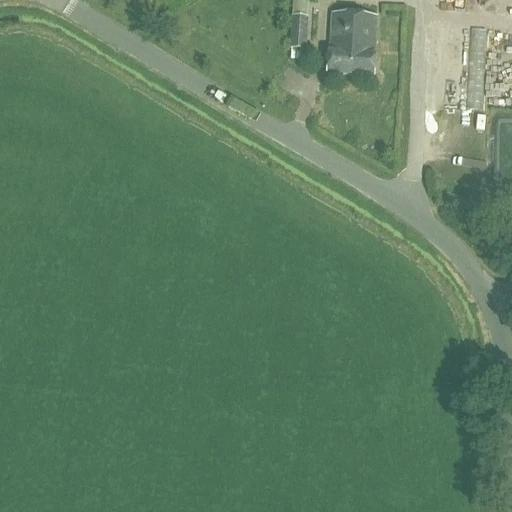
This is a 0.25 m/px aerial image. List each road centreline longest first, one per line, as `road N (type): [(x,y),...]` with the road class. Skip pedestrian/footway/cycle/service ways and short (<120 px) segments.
road 1 (unclassified): [(494,297),(441,238),(66,0)]
road 2 (unclassified): [(511,429),(506,333),(494,297)]
